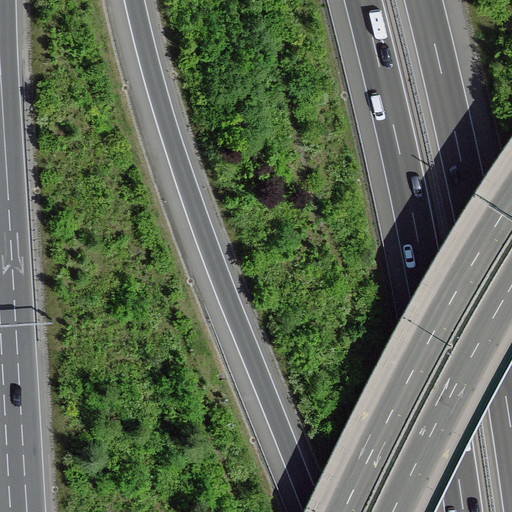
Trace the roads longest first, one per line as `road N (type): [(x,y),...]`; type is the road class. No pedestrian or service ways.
road 1 (motorway): [(132,0),(210,251),(313,511)]
road 2 (motorway): [(362,0),(420,254),(463,511)]
road 3 (motorway): [(511,427),(425,0)]
road 4 (primary): [(511,201),(456,290),(345,511)]
road 5 (motorway): [(0,174),(24,511)]
road 6 (primary): [(394,511),(511,291)]
